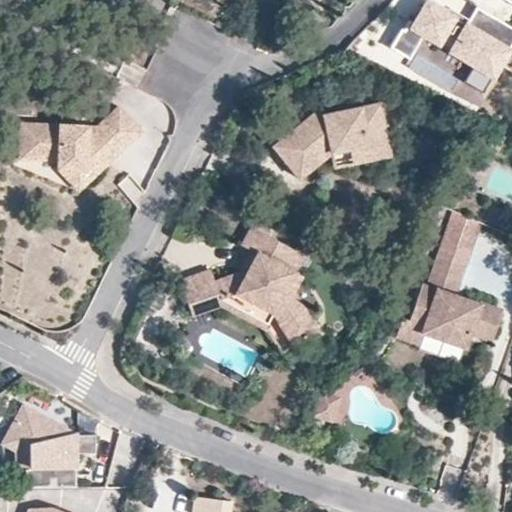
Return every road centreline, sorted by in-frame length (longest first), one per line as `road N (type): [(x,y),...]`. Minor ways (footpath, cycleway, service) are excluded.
road 1 (residential): [(370,0),(335,42),(209,93),(68,376)]
road 2 (residential): [(68,376),(256,463),(398,511)]
road 3 (unknown): [(156,421),(128,500),(0,503)]
